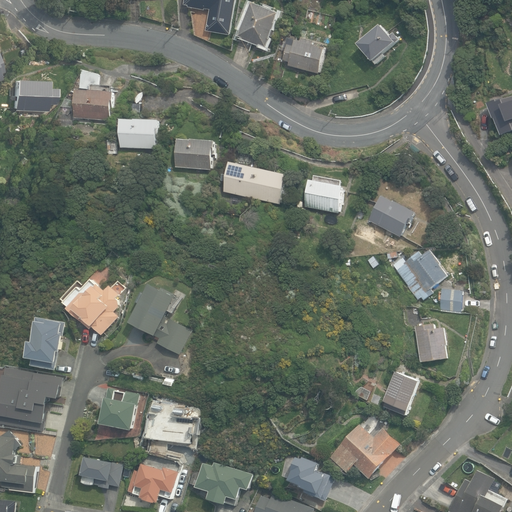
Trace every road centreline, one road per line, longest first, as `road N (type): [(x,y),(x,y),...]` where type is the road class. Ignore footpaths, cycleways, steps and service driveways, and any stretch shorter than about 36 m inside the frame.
road 1 (residential): [(379,511),(478,406),(507,339),(504,267),(489,217),(418,102)]
road 2 (residential): [(418,102),(378,128),(320,131),(179,50),(133,35),(54,27),(18,0)]
